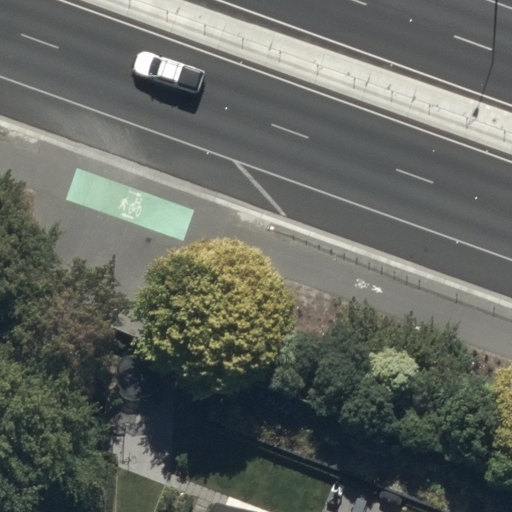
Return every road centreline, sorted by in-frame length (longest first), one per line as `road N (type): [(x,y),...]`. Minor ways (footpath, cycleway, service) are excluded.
road 1 (trunk): [(511,207),(0,26)]
road 2 (trunk): [(372,0),(511,49)]
